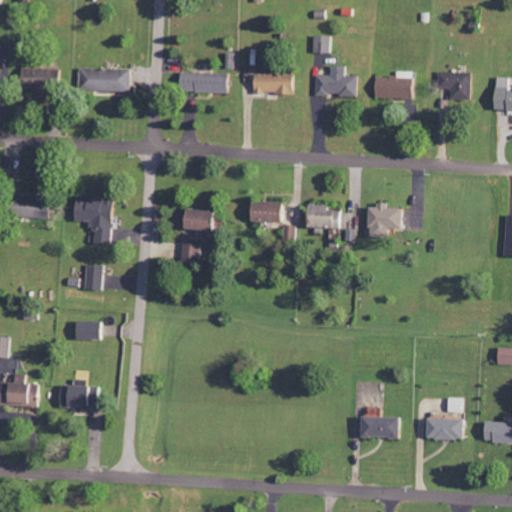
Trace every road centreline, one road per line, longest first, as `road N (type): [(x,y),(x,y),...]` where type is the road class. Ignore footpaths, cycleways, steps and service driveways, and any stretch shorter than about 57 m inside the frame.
road 1 (residential): [(0,137),(511,169)]
road 2 (residential): [(511,500),(0,469)]
road 3 (residential): [(159,0),(127,476)]
